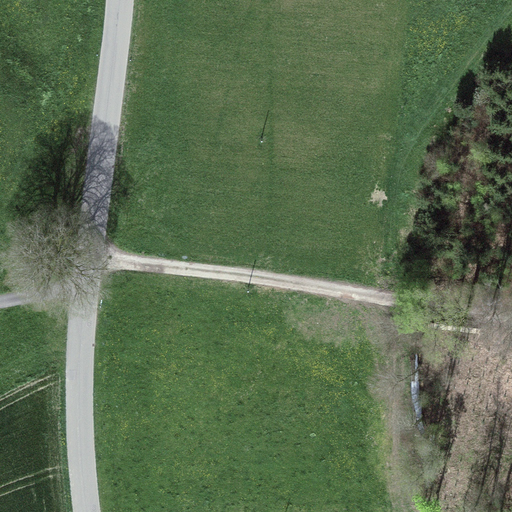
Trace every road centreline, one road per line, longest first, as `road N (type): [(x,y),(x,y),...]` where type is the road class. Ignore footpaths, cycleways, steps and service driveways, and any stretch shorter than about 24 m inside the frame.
road 1 (unclassified): [(119,0),(79,336),(86,511)]
road 2 (track): [(87,259),(249,274),(511,316)]
